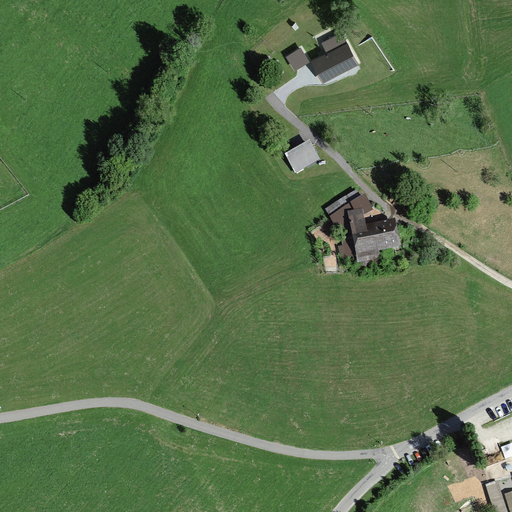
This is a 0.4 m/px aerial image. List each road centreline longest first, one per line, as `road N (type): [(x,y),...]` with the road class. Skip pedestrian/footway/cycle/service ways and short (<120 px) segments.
road 1 (residential): [(400,451),(282,449),(128,402),(0,418)]
road 2 (track): [(511,286),(379,203),(298,128),(275,102),(289,86),(313,79)]
road 3 (unclassified): [(511,391),(400,451)]
